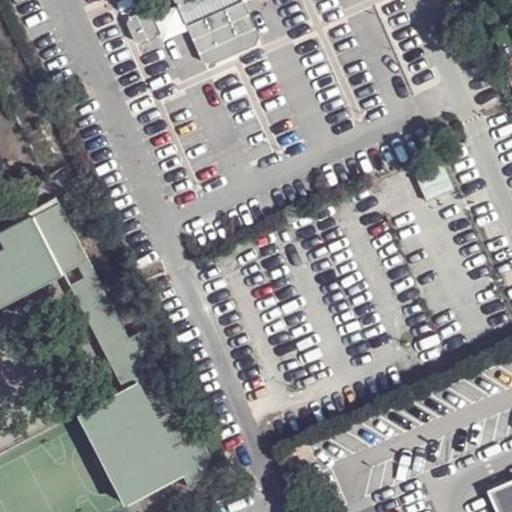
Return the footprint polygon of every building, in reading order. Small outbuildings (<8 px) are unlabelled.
[(179,0),(178,3),(204,61),(212,64),(257,44),(260,36),(243,0),(179,0)] [(144,11),(130,17),(128,23),(135,41),(142,43),(156,37),(158,30),(150,13),(144,11)] [(511,36),(498,43),(506,67),(511,63),(511,36)] [(0,304),(64,271),(79,262),(87,278),(96,272),(58,200),(1,229),(8,244),(0,248),(0,304)] [(72,285),(87,278),(79,262),(64,271),(72,285)] [(128,335),(96,272),(87,278),(72,285),(125,387),(136,381),(164,367),(144,328),(128,335)] [(219,469),(164,367),(136,381),(125,387),(79,413),(81,415),(84,414),(129,501),(126,502),(127,506),(184,475),(190,485),(219,469)] [(318,458),(312,443),(287,454),(293,469),(318,458)] [(511,511),(511,479),(488,490),(497,511),(511,511)]
